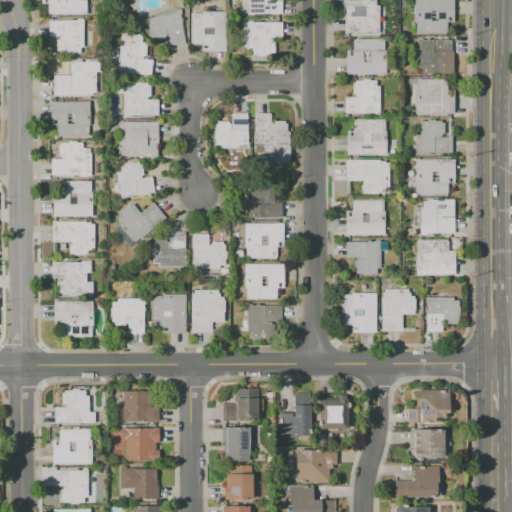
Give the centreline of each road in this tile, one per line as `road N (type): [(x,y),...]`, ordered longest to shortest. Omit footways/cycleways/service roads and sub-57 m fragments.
road 1 (residential): [(14,0),(21,57),(22,511)]
road 2 (residential): [(492,364),(0,366)]
road 3 (residential): [(317,0),(319,365)]
road 4 (secondary): [(491,16),(492,364)]
road 5 (residential): [(199,193),(193,89),(320,88)]
road 6 (residential): [(385,365),(367,511)]
road 7 (residential): [(193,365),(193,511)]
